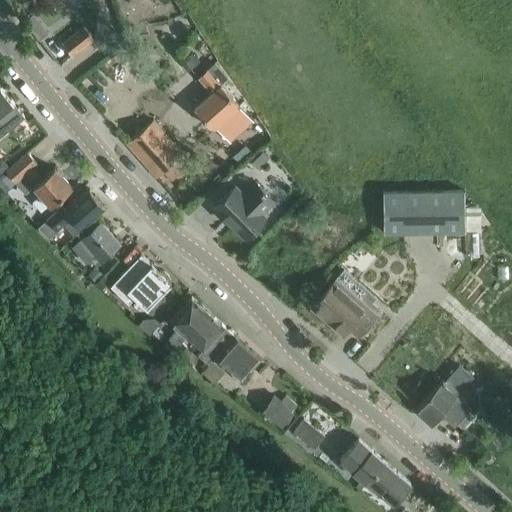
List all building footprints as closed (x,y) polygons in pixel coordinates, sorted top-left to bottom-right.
[(49,51),(60,42),(37,14),(26,23),(49,51)] [(72,56),(94,38),(83,25),(61,42),(72,56)] [(222,132),(245,111),(220,83),(226,77),(213,62),(206,68),(198,76),(211,91),(193,106),(212,127),(215,125),(222,132)] [(0,134),(8,128),(24,115),(0,85),(0,134)] [(171,180),(191,162),(182,153),(152,119),(126,142),(156,176),(162,171),(171,180)] [(42,176),(33,166),(37,162),(27,151),(6,169),(26,192),(34,185),(50,204),(71,186),(53,166),(42,176)] [(273,200),(255,181),(242,193),(234,185),(213,205),(244,237),(265,216),(261,212),(273,200)] [(95,214),(105,206),(89,188),(65,208),(62,204),(37,225),(49,236),(63,224),(73,235),(81,228),(81,227),(95,214)] [(464,230),(464,229),(480,228),(480,204),(464,205),(463,188),(382,189),(383,231),(464,230)] [(100,260),(120,242),(95,214),(81,227),(87,233),(81,239),(86,245),(100,260)] [(507,265),(511,261),(511,253),(493,230),(485,237),(507,265)] [(450,248),(474,247),(474,237),(450,237),(450,248)] [(150,262),(140,253),(131,262),(109,284),(127,302),(134,295),(146,306),(170,281),(169,280),(168,274),(164,270),(158,269),(150,262)] [(374,315),(333,280),(319,296),(318,295),(316,298),(317,299),(311,305),(343,332),(349,325),(358,334),(374,315)] [(187,334),(208,310),(191,295),(170,319),(179,327),(177,330),(175,329),(168,337),(177,345),(181,341),(187,334)] [(209,363),(213,358),(213,357),(223,347),(234,334),(208,310),(187,334),(202,348),(198,353),(209,363)] [(239,380),(260,356),(234,333),(234,334),(223,347),(213,357),(213,358),(224,367),(239,380)] [(467,348),(475,339),(468,334),(461,343),(467,348)] [(188,347),(181,341),(177,345),(174,349),(181,355),(188,347)] [(457,394),(473,376),(465,368),(459,363),(442,381),(441,380),(428,394),(415,409),(431,423),(439,413),(453,426),(471,407),(457,394)] [(297,404),(285,394),(280,400),(273,394),(262,407),(281,423),(292,411),(291,410),(297,404)] [(314,447),(324,434),(303,417),(293,430),(299,435),(295,439),(309,449),(312,445),(314,447)] [(360,488),(384,460),(358,437),(339,458),(362,477),(356,485),(360,488)] [(391,503),(410,482),(384,460),(360,488),(362,489),(368,482),(376,490),(391,503)]
